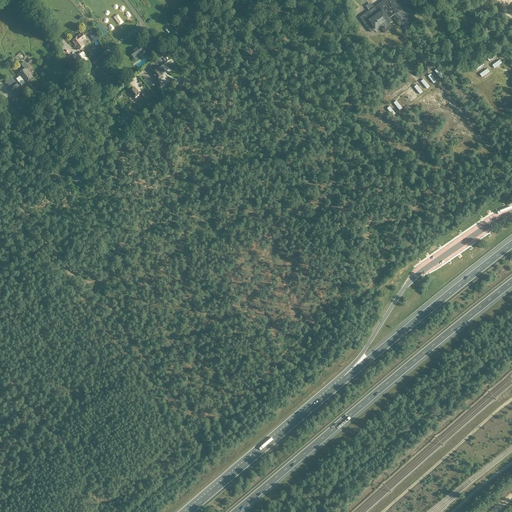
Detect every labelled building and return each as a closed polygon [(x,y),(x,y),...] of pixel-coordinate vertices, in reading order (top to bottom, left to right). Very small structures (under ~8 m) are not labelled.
[(171,17),(179,11),(171,0),(169,0),(162,5),(171,17)] [(202,0),(199,0),(195,4),(198,8),(205,3),(202,0)] [(406,30),(417,21),(401,0),(384,0),(374,8),(372,5),(368,9),(369,11),(360,18),(371,32),(375,30),(390,19),(397,14),(404,24),(402,25),(406,30)] [(206,3),(199,9),(201,11),(208,5),(206,3)] [(200,13),(194,5),(186,11),(192,18),(194,17),(198,22),(201,20),(197,15),(200,13)] [(81,33),(72,40),(79,50),(84,47),(81,42),(85,39),(81,33)] [(140,45),(130,52),(136,60),(152,49),(148,44),(142,48),(140,45)] [(79,56),(75,59),(81,67),(85,64),(79,56)] [(491,66),(494,70),(503,64),(500,60),(491,66)] [(21,65),(24,70),(18,75),(22,81),(23,80),(25,83),(32,78),(26,70),(29,68),(24,62),(21,65)] [(475,68),(477,71),(485,67),(483,63),(475,68)] [(99,66),(93,70),(106,91),(116,85),(109,74),(106,76),(99,66)] [(163,76),(157,69),(152,73),(158,80),(163,76)] [(479,75),(482,79),(490,73),(487,69),(479,75)] [(430,75),(427,77),(434,85),(437,83),(430,75)] [(19,87),(11,77),(4,83),(13,92),(18,88),(18,89),(19,87)] [(420,83),(427,91),(431,88),(423,80),(420,83)] [(417,86),(414,88),(420,97),(424,94),(417,86)] [(135,99),(140,95),(134,88),(129,92),(135,99)] [(407,93),(413,102),(416,99),(410,91),(407,93)] [(4,122),(12,131),(25,120),(24,119),(28,116),(23,110),(23,109),(14,98),(0,110),(0,113),(6,120),(4,122)] [(400,113),(403,110),(396,102),(393,104),(400,113)] [(133,117),(129,112),(123,116),(127,122),(133,117)] [(495,217),(508,211),(506,207),(493,212),(495,217)]
